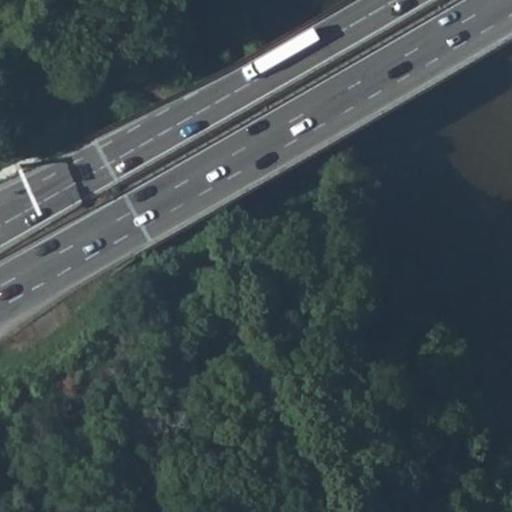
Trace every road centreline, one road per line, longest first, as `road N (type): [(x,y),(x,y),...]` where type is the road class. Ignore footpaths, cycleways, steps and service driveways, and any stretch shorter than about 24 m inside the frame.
road 1 (trunk): [(0,285),(498,0)]
road 2 (trunk): [(396,0),(0,226)]
